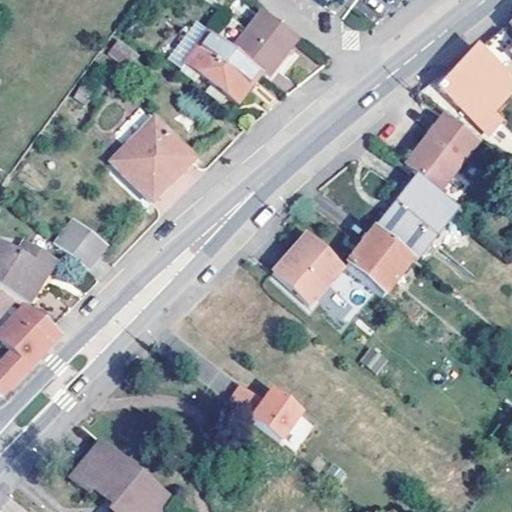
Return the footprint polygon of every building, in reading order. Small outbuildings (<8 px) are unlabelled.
[(155,0),(145,0),(143,2),(151,9),(157,1),(155,0)] [(311,0),(324,9),(330,0),(333,0),(343,7),(347,0),(311,0)] [(261,73),(266,77),(297,39),(264,17),(260,15),(232,51),(261,73)] [(237,104),(261,73),(232,51),(197,24),(168,60),(181,70),(185,65),(237,104)] [(511,29),(508,35),(504,31),(482,53),(486,57),(501,72),(511,61),(511,29)] [(117,42),(108,53),(128,69),(137,57),(117,42)] [(456,79),(441,94),(480,131),(495,117),(511,100),(511,82),(501,72),(486,57),(482,53),(456,79)] [(83,86),(75,98),(88,106),(96,94),(83,86)] [(495,117),(480,131),(489,140),(504,127),(495,117)] [(111,164),(150,204),(191,163),(152,123),(111,164)] [(428,187),(448,203),(489,152),(455,125),(433,152),(438,155),(418,179),(420,180),(428,187)] [(413,175),(418,179),(438,155),(433,152),(413,175)] [(420,180),(405,199),(414,206),(428,187),(420,180)] [(458,211),(448,203),(428,187),(414,206),(405,199),(375,234),(411,263),(414,266),(458,211)] [(55,248),(85,273),(103,250),(73,226),(55,248)] [(381,300),(411,263),(375,234),(345,271),(348,273),(381,300)] [(289,276),(286,273),(278,283),(316,314),(348,273),(345,271),(309,242),(296,260),(300,263),(289,276)] [(0,289),(16,299),(26,305),(52,266),(23,246),(16,257),(0,246),(0,289)] [(296,260),(286,273),(289,276),(300,263),(296,260)] [(0,315),(16,299),(0,289),(0,315)] [(48,292),(32,310),(54,324),(69,310),(48,292)] [(0,366),(0,376),(52,326),(54,324),(32,310),(29,307),(0,334),(0,339),(13,354),(0,366)] [(0,376),(0,395),(23,372),(61,335),(52,326),(0,376)] [(360,361),(376,373),(387,359),(370,347),(360,361)] [(225,406),(276,446),(299,417),(270,394),(258,410),(254,407),(257,403),(239,389),(225,406)] [(161,511),(170,502),(101,445),(70,481),(88,495),(93,490),(113,508),(109,511),(161,511)] [(328,511),(328,508),(324,500),(318,493),(307,485),(294,483),(281,486),(273,491),(267,496),(260,508),(259,511),(328,511)]
